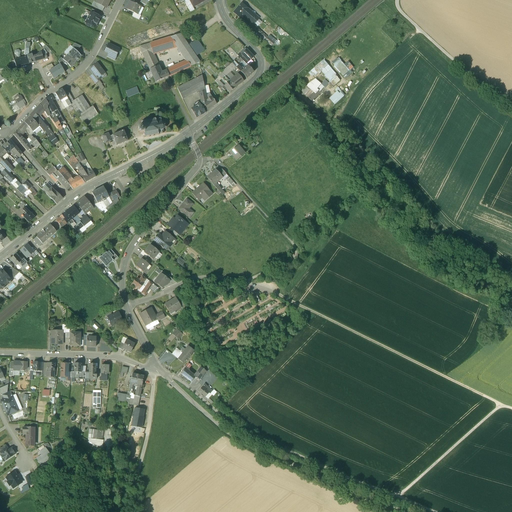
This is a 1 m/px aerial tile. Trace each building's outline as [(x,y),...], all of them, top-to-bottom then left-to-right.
[(96,0),(95,3),(104,7),(106,8),(110,0),(96,0)] [(185,0),(185,1),(191,12),(194,10),(193,8),(188,0),(185,0)] [(104,7),(95,3),(93,2),(91,6),(102,11),(104,7)] [(141,7),(130,2),(126,9),(134,13),(137,15),(137,14),(141,7)] [(241,3),(233,13),(239,18),(243,13),(252,20),(256,16),(241,3)] [(99,17),(91,13),(86,23),(86,25),(89,27),(91,26),(95,28),(100,17),(99,17)] [(256,16),(252,20),(250,22),(253,24),(258,18),(256,16)] [(259,29),(256,32),(271,47),(275,43),(273,41),(274,39),(269,35),(267,37),(259,29)] [(181,34),(150,44),(150,45),(153,54),(171,48),(176,45),(184,39),(181,34)] [(189,46),(184,39),(176,45),(187,61),(191,66),(200,62),(196,57),(189,46)] [(199,39),(189,46),(196,57),(206,50),(199,39)] [(119,49),(108,44),(105,51),(109,53),(115,57),(119,49)] [(153,54),(150,45),(141,49),(150,70),(159,66),(153,54)] [(37,52),(34,54),(35,56),(34,56),(35,57),(37,56),(41,53),(42,52),(44,50),(43,47),(37,52)] [(73,49),(67,55),(75,63),(81,56),(76,51),(73,48),(73,49)] [(245,48),(237,55),(246,64),(251,59),(254,57),(245,48)] [(32,55),(29,55),(27,56),(28,59),(27,59),(29,63),(43,59),(41,53),(37,56),(35,57),(34,56),(35,56),(34,54),(32,55)] [(75,63),(67,55),(63,59),(62,60),(65,63),(64,64),(65,64),(66,66),(67,64),(70,67),(75,63)] [(21,58),(14,60),(16,66),(16,67),(29,63),(27,59),(28,59),(27,56),(25,56),(25,57),(21,58)] [(326,78),(321,83),(325,87),(334,79),(338,83),(341,80),(337,75),(338,74),(324,59),(310,72),(314,77),(321,70),(326,75),(325,77),(326,78)] [(339,59),(335,62),(337,64),(335,65),(344,76),(354,67),(352,64),(347,68),(339,59)] [(187,61),(162,73),(165,78),(191,66),(187,61)] [(229,63),(223,66),(225,68),(221,72),(222,74),(227,79),(229,77),(227,74),(236,67),(232,63),(230,65),(229,63)] [(61,67),(60,64),(56,67),(57,67),(59,70),(61,74),(60,74),(61,75),(64,73),(61,67)] [(97,64),(93,67),(94,67),(90,70),(93,74),(97,79),(98,78),(104,73),(97,64)] [(243,70),(242,71),(240,69),(241,68),(238,65),(236,68),(239,70),(241,72),(247,78),(254,71),(249,66),(248,65),(243,70)] [(150,70),(155,82),(165,78),(162,73),(159,66),(150,70)] [(54,68),(49,72),(53,78),(57,75),(57,76),(60,74),(61,74),(59,70),(57,67),(56,67),(54,68)] [(238,74),(244,81),(247,78),(241,72),(238,74)] [(97,79),(93,74),(90,77),(95,84),(99,80),(98,78),(97,79)] [(227,79),(222,74),(220,76),(224,81),(225,81),(227,83),(230,81),(229,81),(227,79)] [(238,74),(229,81),(230,81),(235,88),(244,81),(238,74)] [(202,76),(188,83),(194,94),(197,92),(199,95),(202,105),(207,102),(207,101),(207,100),(206,94),(204,86),(202,76)] [(224,86),(217,79),(215,81),(222,88),(224,86)] [(307,84),(308,86),(309,86),(311,83),(313,86),(317,81),(321,84),(317,89),(320,92),(325,87),(321,83),(316,79),(307,84)] [(99,80),(95,84),(101,91),(105,88),(102,85),(103,85),(99,80)] [(235,88),(230,81),(227,83),(224,86),(222,88),(225,91),(227,89),(229,93),(235,88)] [(314,86),(311,89),(313,92),(308,97),(312,101),(320,92),(317,89),(321,84),(317,81),(313,86),(314,86)] [(188,83),(177,88),(180,94),(183,100),(187,98),(194,94),(188,83)] [(308,86),(301,90),(304,94),(306,92),(310,88),(311,89),(314,86),(313,86),(311,83),(309,86),(308,86)] [(68,99),(71,97),(65,88),(62,89),(68,99)] [(306,92),(304,94),(308,97),(313,92),(311,89),(310,88),(306,92)] [(62,89),(55,93),(60,101),(64,99),(68,106),(71,105),(68,99),(62,89)] [(138,89),(126,94),(128,98),(139,93),(138,89)] [(340,93),(337,91),(330,98),(335,104),(345,95),(341,92),(340,93)] [(202,105),(201,106),(205,112),(206,112),(216,104),(209,94),(207,95),(208,99),(207,100),(207,101),(207,102),(202,105)] [(71,97),(68,99),(71,105),(74,110),(79,116),(90,108),(82,96),(73,101),(71,97)] [(49,97),(45,99),(49,105),(55,116),(56,117),(60,115),(52,101),(51,102),(49,97)] [(194,112),(187,98),(183,100),(190,114),(194,112)] [(45,99),(43,101),(40,105),(44,111),(45,113),(46,115),(49,113),(49,111),(46,107),(49,105),(45,99)] [(40,105),(30,116),(39,126),(48,138),(53,135),(48,127),(47,128),(37,117),(38,117),(37,117),(39,115),(40,116),(44,111),(40,105)] [(74,110),(71,105),(68,106),(66,108),(67,108),(69,113),(74,110)] [(93,106),(90,108),(79,116),(84,124),(98,115),(93,106)] [(194,112),(190,114),(194,120),(203,115),(199,109),(194,112)] [(31,117),(24,123),(29,128),(32,132),(39,126),(30,116),(31,117)] [(56,117),(55,116),(54,116),(55,118),(53,119),(52,120),(59,131),(62,129),(57,119),(56,117)] [(152,118),(151,119),(150,120),(150,121),(147,121),(146,120),(146,121),(142,122),(141,122),(142,123),(142,126),(141,126),(140,126),(139,126),(139,127),(139,128),(137,128),(138,133),(142,133),(143,133),(144,137),(144,138),(145,137),(149,136),(149,137),(150,137),(149,136),(153,135),(153,136),(154,136),(154,135),(158,134),(158,135),(159,134),(158,134),(161,133),(161,134),(163,133),(163,130),(162,129),(165,127),(166,128),(166,127),(165,127),(164,124),(165,123),(164,123),(161,122),(160,119),(156,120),(156,119),(154,118),(152,118)] [(24,123),(16,131),(21,137),(21,136),(22,135),(26,131),(29,128),(24,123)] [(21,137),(16,131),(13,135),(20,143),(23,140),(24,139),(21,137)] [(123,131),(112,136),(114,140),(116,146),(127,141),(123,131)] [(108,134),(101,136),(104,144),(114,140),(112,136),(109,137),(108,134)] [(54,136),(49,139),(53,145),(58,141),(54,136)] [(22,154),(10,140),(1,148),(7,153),(8,154),(10,151),(13,154),(14,153),(18,157),(22,154)] [(30,147),(29,147),(23,140),(20,143),(28,151),(29,150),(30,151),(32,149),(32,148),(30,147)] [(238,145),(233,149),(234,150),(230,153),(236,160),(244,154),(238,145)] [(14,153),(13,154),(10,151),(8,154),(16,162),(18,159),(19,159),(18,157),(14,153)] [(4,156),(0,159),(0,162),(1,164),(7,170),(10,168),(10,167),(4,160),(6,159),(4,156)] [(77,161),(74,156),(70,159),(67,162),(73,170),(74,169),(74,168),(75,168),(80,165),(77,161)] [(18,159),(16,162),(16,163),(22,169),(26,165),(20,158),(19,159),(18,159)] [(92,171),(87,163),(84,165),(81,166),(90,180),(96,177),(92,171)] [(81,166),(80,165),(75,168),(76,169),(78,168),(80,171),(79,172),(82,177),(86,182),(90,180),(81,166)] [(54,167),(47,173),(50,176),(56,170),(54,167)] [(71,178),(62,168),(57,172),(59,174),(66,182),(71,178)] [(74,169),(73,170),(79,176),(85,183),(86,182),(82,177),(79,172),(80,171),(78,168),(76,169),(75,168),(74,168),(74,169)] [(5,169),(2,173),(10,181),(13,178),(5,169)] [(216,170),(207,177),(213,185),(216,183),(222,177),(223,176),(226,174),(222,169),(218,173),(216,170)] [(56,170),(50,176),(55,183),(58,180),(57,180),(59,178),(56,175),(59,174),(57,172),(56,170)] [(66,182),(59,174),(56,175),(59,178),(57,180),(58,180),(66,190),(70,187),(66,182)] [(71,178),(66,182),(70,187),(73,190),(85,183),(79,176),(73,180),(71,178)] [(236,185),(228,177),(225,179),(230,185),(231,186),(233,187),(236,185)] [(32,187),(26,181),(21,185),(27,191),(28,191),(32,187)] [(222,191),(216,183),(213,185),(220,193),(222,191)] [(27,191),(21,184),(19,187),(17,189),(18,190),(23,195),(27,191)] [(51,188),(47,184),(43,188),(47,192),(51,188)] [(212,194),(203,184),(200,186),(200,187),(192,193),(199,201),(206,194),(209,197),(212,194)] [(103,186),(92,193),(94,198),(97,203),(102,201),(102,202),(107,199),(107,198),(109,197),(108,195),(103,186)] [(47,192),(43,188),(42,189),(50,198),(51,196),(47,192)] [(56,192),(51,188),(47,192),(51,196),(50,198),(56,204),(62,198),(56,192)] [(23,195),(18,190),(14,194),(19,200),(23,195)] [(116,198),(113,192),(108,195),(109,197),(107,198),(107,199),(102,202),(106,208),(112,203),(111,201),(117,197),(119,201),(122,198),(117,190),(116,191),(119,196),(116,198)] [(84,197),(76,204),(82,211),(84,213),(88,210),(89,211),(93,208),(90,204),(84,197)] [(119,201),(117,197),(111,201),(112,203),(114,206),(117,203),(119,201)] [(186,199),(178,209),(190,218),(193,214),(188,210),(193,204),(186,199)] [(106,208),(101,212),(104,215),(114,206),(112,203),(106,208)] [(82,211),(76,204),(73,206),(79,213),(82,211)] [(73,206),(65,213),(71,220),(76,215),(79,213),(73,206)] [(35,217),(28,211),(26,213),(23,217),(29,223),(35,217)] [(65,213),(61,216),(64,220),(63,220),(66,224),(70,221),(71,220),(65,213)] [(76,215),(71,220),(74,223),(75,224),(76,226),(80,230),(84,226),(81,223),(80,222),(81,221),(80,220),(76,215)] [(93,224),(86,215),(84,217),(86,220),(85,220),(88,223),(89,226),(90,226),(93,224)] [(61,216),(50,225),(56,232),(66,224),(63,220),(64,220),(61,216)] [(188,225),(177,216),(174,220),(175,220),(173,223),(170,221),(167,225),(170,228),(173,230),(177,233),(182,226),(185,228),(188,225)] [(45,230),(42,233),(36,238),(37,238),(42,244),(56,232),(50,225),(45,230)] [(174,239),(165,232),(164,233),(160,239),(157,237),(154,241),(165,249),(174,239)] [(42,244),(37,238),(33,240),(39,247),(42,244)] [(67,244),(62,249),(65,253),(71,248),(67,244)] [(20,251),(27,258),(34,252),(27,245),(20,251)] [(159,252),(150,245),(144,252),(144,253),(147,256),(152,260),(154,258),(158,253),(159,252)] [(118,259),(110,250),(106,254),(106,253),(99,259),(105,266),(111,261),(113,263),(118,259)] [(20,259),(16,254),(10,259),(10,260),(12,262),(16,266),(17,264),(18,265),(19,265),(20,264),(19,263),(22,261),(21,261),(20,259)] [(24,259),(21,261),(22,261),(19,263),(20,264),(19,265),(22,267),(27,263),(24,259)] [(144,261),(141,259),(141,260),(136,267),(143,272),(146,268),(145,268),(148,264),(144,261)] [(19,273),(12,267),(7,271),(13,278),(19,273)] [(0,288),(10,280),(2,270),(2,271),(0,270),(0,288)] [(165,278),(161,274),(154,282),(162,288),(164,285),(164,284),(167,284),(169,282),(169,281),(167,279),(165,278)] [(142,276),(139,280),(136,278),(132,285),(138,290),(137,291),(145,296),(149,290),(153,285),(146,279),(142,276)] [(153,285),(149,290),(154,294),(158,289),(153,285)] [(175,298),(171,300),(172,301),(165,305),(170,314),(181,308),(181,307),(179,304),(175,298)] [(155,316),(151,308),(139,315),(145,326),(157,320),(155,316)] [(162,312),(155,316),(157,320),(157,321),(158,321),(164,318),(162,312)] [(112,316),(108,318),(109,320),(108,322),(110,323),(111,324),(114,322),(115,324),(122,321),(118,313),(112,316)] [(157,320),(145,326),(148,330),(159,324),(158,321),(157,321),(157,320)] [(62,331),(51,331),(51,344),(62,344),(62,333),(62,331)] [(80,333),(70,333),(70,346),(79,346),(79,341),(80,341),(80,333)] [(87,337),(86,346),(86,347),(96,347),(96,338),(87,337)] [(128,341),(126,340),(124,344),(124,345),(122,349),(123,349),(130,352),(134,344),(128,341)] [(178,345),(173,352),(175,354),(174,356),(178,359),(177,360),(179,362),(180,361),(182,363),(188,355),(184,351),(184,350),(182,348),(178,345)] [(194,352),(187,346),(184,350),(184,351),(188,355),(190,356),(194,352)] [(55,364),(47,363),(47,376),(47,377),(49,377),(53,377),(54,377),(54,372),(55,364)] [(95,364),(89,364),(89,372),(85,372),(85,379),(89,379),(89,377),(96,377),(96,372),(95,372),(95,364)] [(108,365),(101,365),(101,378),(99,378),(99,381),(107,381),(107,374),(107,370),(108,370),(108,365)] [(189,370),(185,366),(181,371),(182,372),(181,374),(191,382),(195,377),(194,376),(188,371),(189,370)] [(201,367),(194,376),(195,377),(199,380),(206,372),(201,367)] [(139,375),(132,374),(129,388),(132,389),(134,389),(135,387),(136,384),(139,375)] [(139,375),(136,384),(135,387),(137,387),(137,388),(135,396),(139,397),(141,389),(143,389),(144,385),(142,385),(144,376),(139,375)] [(53,377),(49,377),(48,386),(56,387),(57,378),(54,377),(53,377)] [(212,391),(205,384),(203,386),(207,390),(209,392),(209,393),(211,394),(211,393),(212,391)] [(2,395),(7,393),(8,385),(0,388),(0,393),(1,395),(2,395)] [(207,390),(203,386),(198,391),(202,394),(201,395),(202,396),(203,395),(205,397),(209,393),(209,392),(207,390)] [(127,395),(123,394),(121,403),(129,404),(130,401),(131,401),(131,399),(134,399),(134,397),(133,396),(133,395),(134,389),(132,389),(130,396),(127,395)] [(7,393),(2,395),(4,399),(12,396),(10,391),(7,393)] [(4,399),(1,401),(7,415),(18,411),(12,396),(4,399)] [(144,410),(135,408),(131,426),(137,427),(141,428),(143,417),(142,417),(144,410)] [(31,428),(23,428),(23,433),(26,433),(26,443),(29,443),(33,443),(34,436),(34,437),(34,428),(31,428)] [(101,431),(90,430),(88,441),(102,448),(103,441),(100,440),(101,431)] [(6,445),(0,448),(0,451),(1,452),(2,454),(8,449),(6,445)] [(8,449),(2,454),(1,452),(0,452),(0,455),(2,459),(4,462),(6,460),(16,454),(11,447),(8,449)] [(47,451),(45,448),(40,451),(43,454),(36,459),(41,466),(47,462),(53,458),(47,450),(47,451)] [(22,483),(15,471),(5,478),(13,489),(22,483)] [(31,475),(25,477),(29,486),(35,484),(31,475)]
